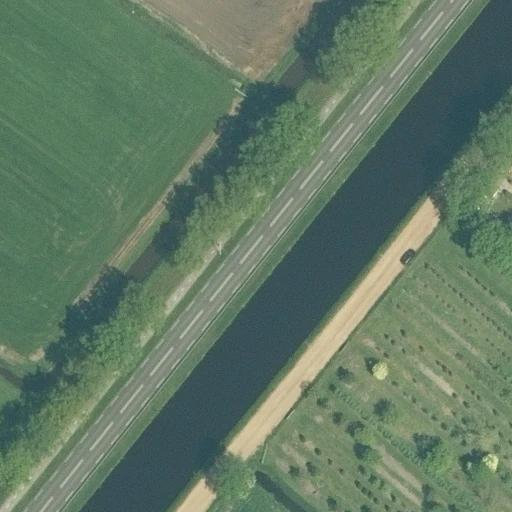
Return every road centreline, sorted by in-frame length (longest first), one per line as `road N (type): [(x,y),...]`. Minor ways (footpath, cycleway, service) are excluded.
road 1 (primary): [(42,511),(455,0)]
road 2 (track): [(511,113),(190,511)]
